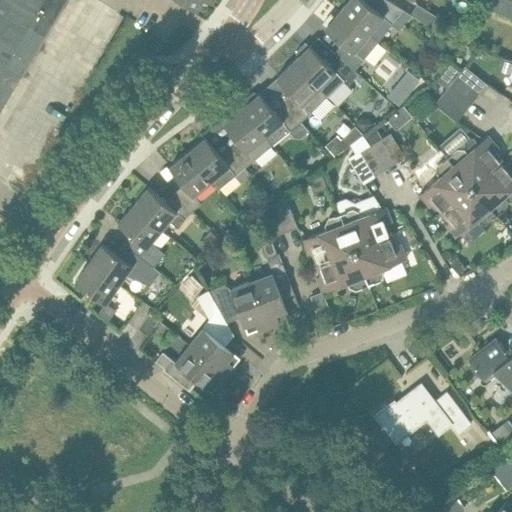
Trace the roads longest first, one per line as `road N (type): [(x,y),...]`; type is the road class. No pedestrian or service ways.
road 1 (residential): [(231,450),(280,367),(460,299),(511,267)]
road 2 (residential): [(21,282),(89,182),(210,50)]
road 3 (residential): [(231,450),(21,282)]
